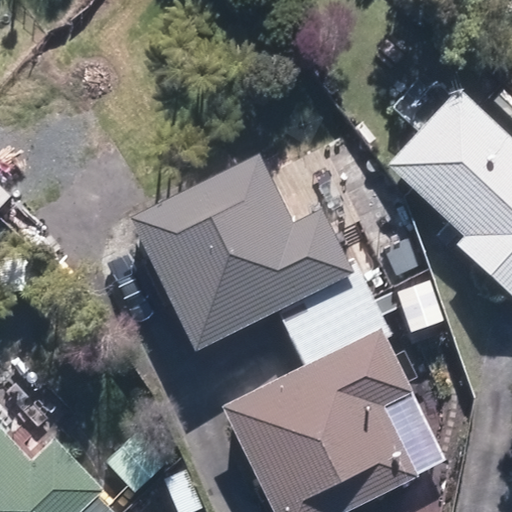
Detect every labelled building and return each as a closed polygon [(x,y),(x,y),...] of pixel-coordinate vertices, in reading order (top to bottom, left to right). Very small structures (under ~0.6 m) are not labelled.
[(511,129),(470,90),(398,165),(473,235),(466,242),(511,285),(511,129)] [(250,158),(122,221),(187,357),(345,278),(313,214),(284,228),(250,158)] [(373,335),(222,409),(270,511),(350,511),(408,484),(374,410),(403,396),(373,335)] [(0,442),(0,511),(73,511),(92,494),(48,446),(25,468),(0,442)] [(169,476),(185,511),(201,511),(210,508),(192,466),(169,476)]
